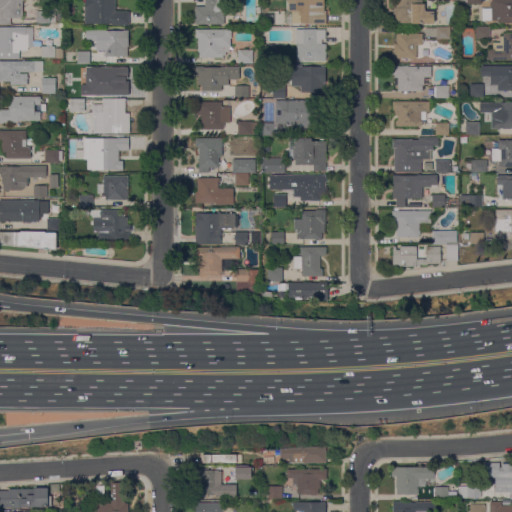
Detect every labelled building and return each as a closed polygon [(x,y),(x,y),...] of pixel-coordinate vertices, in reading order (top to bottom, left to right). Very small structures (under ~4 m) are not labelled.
[(23,0),(23,18),(11,18),(11,24),(0,24),(0,0),(23,0)] [(116,0),(116,11),(130,11),(130,25),(113,25),(113,24),(109,24),(109,25),(106,25),(106,24),(85,24),(85,6),(86,6),(86,0),(116,0)] [(195,7),(206,7),(205,0),(242,0),(242,2),(220,2),(220,6),(224,6),(225,24),(196,25),(195,7)] [(325,0),(325,11),(327,11),(327,24),(314,24),(292,24),(292,12),(288,12),(288,0),(325,0)] [(393,23),(393,14),(394,14),(394,8),(396,8),(396,0),(423,0),(423,4),(426,4),(426,11),(435,11),(435,24),(393,23)] [(511,0),(511,23),(499,23),(499,21),(483,21),(483,9),(492,8),(492,7),(491,7),(491,3),(492,3),(492,0),(511,0)] [(57,11),(56,23),(51,23),(51,24),(38,24),(38,22),(36,22),(36,12),(38,12),(38,11),(57,11)] [(19,58),(0,58),(0,27),(27,27),(27,28),(33,28),(33,46),(29,46),(29,50),(20,50),(20,53),(19,53),(19,58)] [(451,27),(451,39),(437,39),(437,28),(451,27)] [(476,28),(490,27),(491,39),(476,39),(476,28)] [(232,29),(232,38),(231,38),(231,47),(230,48),(230,52),(226,52),(226,56),(224,56),(224,58),(200,58),(200,52),(199,52),(199,38),(196,38),(196,30),(232,29)] [(298,61),(298,45),(296,45),(296,30),(304,30),(304,29),(317,29),(317,30),(326,30),(326,39),(323,39),(323,44),(327,44),(327,61),(298,61)] [(105,50),(95,50),(95,38),(103,38),(103,31),(124,31),(124,30),(129,30),(129,47),(128,47),(128,56),(123,56),(123,57),(120,57),(120,56),(105,56),(105,50)] [(511,60),(488,60),(488,49),(494,49),(494,43),(501,43),(501,37),(504,37),(504,33),(511,33),(511,60)] [(423,34),(423,45),(417,45),(417,58),(393,58),(393,50),(394,50),(394,43),(397,43),(397,35),(398,35),(398,34),(423,34)] [(55,46),(56,58),(42,58),(42,46),(55,46)] [(64,58),(56,58),(56,48),(64,48),(64,58)] [(253,50),(253,64),(239,64),(239,50),(253,50)] [(90,51),(91,64),(78,64),(78,52),(90,51)] [(0,61),(44,61),(44,73),(21,73),(21,74),(28,74),(28,85),(11,85),(11,82),(0,82),(0,61)] [(326,92),(301,92),(301,86),(290,85),(290,74),(291,74),(291,65),(301,65),(301,67),(322,67),(322,66),(326,66),(326,92)] [(240,66),(240,79),(229,79),(229,85),(223,85),(223,92),(202,91),(202,85),(199,85),(199,76),(196,76),(196,66),(204,66),(204,67),(222,67),(222,66),(240,66)] [(432,66),(432,77),(429,77),(429,79),(425,79),(425,89),(423,89),(423,91),(398,91),(398,85),(395,85),(395,77),(393,77),(393,66),(432,66)] [(490,84),(490,76),(481,76),(481,73),(480,73),(480,68),(481,68),(481,66),(511,66),(511,92),(504,92),(504,91),(498,91),(498,90),(497,90),(497,84),(494,84),(490,84)] [(128,67),(128,70),(129,70),(129,74),(128,74),(128,75),(130,75),(130,79),(128,79),(128,80),(127,80),(127,89),(99,89),(99,86),(98,86),(98,83),(99,83),(99,81),(97,81),(97,68),(106,68),(105,67),(128,67)] [(57,78),(56,94),(42,94),(42,78),(57,78)] [(484,84),(484,97),(471,98),(470,84),(484,84)] [(85,98),(71,98),(71,85),(85,85),(85,98)] [(235,97),(235,86),(250,86),(250,97),(235,97)] [(274,98),(273,86),(286,86),(286,98),(274,98)] [(450,86),(450,98),(436,98),(436,86),(450,86)] [(19,121),(19,122),(4,123),(4,124),(0,124),(0,110),(10,110),(10,99),(12,98),(12,96),(15,96),(15,97),(41,97),(41,121),(19,121)] [(130,99),(130,107),(126,107),(126,113),(130,113),(130,133),(93,134),(93,126),(92,126),(92,115),(93,115),(93,111),(86,111),(86,112),(71,112),(71,109),(67,109),(67,100),(71,100),(71,99),(130,99)] [(322,101),(322,128),(307,128),(307,130),(302,130),(302,128),(298,128),(283,128),(283,124),(278,124),(277,135),(261,135),(261,123),(276,123),(276,101),(322,101)] [(223,102),(223,107),(231,107),(231,123),(225,123),(225,125),(226,125),(226,128),(225,128),(225,130),(201,130),(201,115),(196,115),(196,102),(223,102)] [(430,102),(430,112),(427,112),(427,120),(422,120),(422,127),(398,127),(398,126),(397,126),(397,125),(396,125),(396,121),(397,121),(397,120),(398,120),(398,115),(396,115),(396,113),(395,113),(395,110),(393,110),(394,102),(430,102)] [(491,117),(498,117),(498,103),(511,103),(511,129),(492,129),(492,122),(491,122),(491,119),(491,117)] [(238,135),(238,121),(252,121),(252,122),(260,122),(260,134),(252,134),(252,135),(238,135)] [(480,122),(480,135),(466,135),(466,122),(480,122)] [(436,123),(449,123),(449,135),(436,135),(436,123)] [(0,130),(27,130),(27,147),(32,147),(32,158),(7,158),(7,152),(3,152),(3,140),(0,140),(0,130)] [(439,137),(439,146),(434,146),(434,150),(432,150),(432,160),(423,160),(423,163),(422,163),(422,172),(395,172),(395,148),(393,148),(393,140),(419,139),(419,137),(439,137)] [(98,160),(90,159),(90,158),(89,156),(90,154),(86,150),(85,149),(85,148),(87,145),(88,145),(90,144),(96,145),(98,145),(98,138),(129,138),(129,151),(119,151),(119,161),(123,161),(123,170),(118,170),(98,170),(98,160)] [(223,138),(223,156),(220,156),(220,167),(210,168),(210,173),(199,173),(199,158),(198,158),(198,155),(199,155),(199,154),(198,154),(198,148),(199,148),(199,147),(196,147),(196,138),(223,138)] [(327,171),(314,171),(314,165),(296,165),(296,159),(293,159),(290,156),(290,139),(313,138),(313,141),(320,141),(320,139),(324,139),(324,141),(327,141),(327,171)] [(511,167),(499,167),(499,163),(501,163),(501,161),(492,161),(493,149),(499,149),(499,140),(511,140),(511,167)] [(63,161),(59,161),(59,163),(45,163),(45,150),(60,150),(60,151),(63,151),(63,161)] [(286,158),(286,173),(263,173),(263,158),(286,158)] [(256,159),(256,173),(233,173),(233,159),(256,159)] [(452,160),(452,171),(450,171),(450,173),(436,172),(436,160),(452,160)] [(487,160),(487,172),(472,172),(472,169),(467,169),(467,163),(472,163),(472,160),(487,160)] [(28,178),(28,187),(23,187),(23,190),(4,190),(4,184),(2,184),(2,177),(1,177),(1,174),(0,174),(0,167),(3,167),(3,166),(5,166),(21,166),(47,166),(47,178),(28,178)] [(50,175),(59,174),(59,188),(50,188),(50,175)] [(236,185),(236,174),(249,174),(249,185),(236,185)] [(325,178),(326,178),(326,182),(325,182),(325,184),(326,184),(326,194),(321,194),(321,200),(312,200),(312,201),(302,200),(291,196),(290,194),(290,192),(291,190),(294,187),(299,184),(302,183),(302,175),(305,175),(305,176),(322,176),(322,175),(325,175),(325,178)] [(438,175),(438,187),(423,187),(423,198),(406,198),(406,207),(397,207),(397,199),(394,199),(394,175),(438,175)] [(511,175),(511,199),(503,199),(503,185),(497,185),(498,175),(511,175)] [(129,176),(129,200),(106,200),(106,194),(100,194),(100,184),(104,184),(104,176),(129,176)] [(234,188),(234,205),(216,205),(216,203),(196,203),(196,192),(198,192),(198,177),(221,178),(221,181),(219,181),(219,188),(234,188)] [(48,197),(34,197),(34,186),(48,186),(48,197)] [(286,194),(287,207),(274,207),(274,194),(286,194)] [(93,195),(93,208),(80,208),(80,195),(93,195)] [(446,207),(431,207),(431,195),(446,195),(446,207)] [(483,196),(483,207),(460,206),(461,195),(483,196)] [(0,200),(35,200),(35,209),(41,209),(41,221),(32,221),(32,223),(24,223),(24,222),(0,222),(0,200)] [(124,210),(124,217),(128,217),(128,225),(131,225),(131,231),(130,231),(130,243),(99,243),(99,233),(94,233),(94,218),(101,218),(101,215),(100,215),(100,212),(101,212),(101,210),(124,210)] [(326,233),(323,233),(323,240),(316,240),(316,239),(297,239),(297,230),(295,230),(295,219),(303,219),(302,211),(316,211),(316,210),(326,210),(326,223),(325,223),(326,233)] [(511,210),(511,239),(499,239),(499,232),(496,232),(496,210),(511,210)] [(420,223),(420,237),(398,237),(398,224),(393,224),(393,211),(432,211),(432,223),(420,223)] [(196,213),(206,213),(235,213),(235,228),(233,228),(232,229),(230,230),(229,229),(228,228),(226,228),(226,229),(224,229),(223,229),(222,228),(222,235),(221,235),(222,244),(196,244),(196,213)] [(61,218),(61,219),(64,219),(64,231),(47,231),(47,218),(61,218)] [(448,231),(448,244),(433,244),(433,231),(448,231)] [(0,232),(46,232),(46,233),(57,233),(57,250),(0,244),(0,232)] [(248,232),(248,244),(236,245),(236,232),(248,232)] [(285,232),(285,244),(272,244),(272,232),(285,232)] [(485,244),(471,244),(471,233),(484,232),(485,244)] [(458,245),(458,261),(447,261),(447,245),(458,245)] [(417,246),(417,248),(427,248),(427,246),(441,247),(441,264),(428,263),(428,265),(417,265),(417,266),(404,266),(404,267),(393,267),(393,246),(397,246),(397,250),(401,250),(401,246),(417,246)] [(222,247),(240,247),(240,259),(233,259),(233,271),(223,271),(223,274),(222,274),(222,276),(200,276),(200,267),(196,267),(196,247),(222,247)] [(327,247),(327,255),(321,255),(321,269),(323,269),(323,270),(323,275),(323,276),(302,276),(302,268),(294,268),(294,256),(301,256),(301,247),(327,247)] [(283,268),(283,281),(268,281),(268,268),(283,268)] [(250,282),(237,282),(237,269),(249,269),(249,272),(250,272),(250,282)] [(328,283),(328,299),(303,299),(303,297),(279,297),(279,293),(281,293),(281,291),(278,291),(278,284),(281,284),(281,283),(289,283),(328,283)] [(323,447),(323,446),(326,446),(327,463),(317,463),(303,463),(303,462),(294,462),(290,462),(290,459),(281,459),(281,449),(323,447)] [(227,454),(227,463),(211,463),(211,454),(227,454)] [(511,499),(511,491),(495,492),(495,490),(493,490),(493,487),(495,487),(495,484),(501,484),(501,477),(499,477),(499,468),(503,468),(503,464),(511,464),(511,499)] [(249,466),(249,477),(236,477),(236,466),(249,466)] [(434,467),(435,479),(426,479),(426,486),(418,486),(418,494),(396,494),(396,477),(393,477),(393,467),(434,467)] [(324,470),(324,469),(327,469),(327,479),(321,479),(321,488),(319,488),(319,494),(317,494),(317,495),(311,495),(311,494),(298,494),(298,491),(297,491),(297,489),(298,489),(298,486),(293,486),(293,478),(288,478),(288,469),(324,470)] [(219,494),(198,494),(198,470),(218,470),(218,472),(220,472),(220,478),(219,478),(219,494)] [(111,482),(126,482),(126,503),(129,503),(129,511),(92,511),(92,503),(111,503),(111,482)] [(283,498),(269,498),(269,486),(283,486),(283,498)] [(482,486),(481,498),(459,498),(459,486),(482,486)] [(449,499),(435,499),(435,487),(449,487),(449,499)] [(0,491),(9,491),(9,489),(35,489),(35,488),(49,488),(49,496),(52,496),(52,506),(49,506),(49,507),(23,507),(23,508),(21,508),(21,510),(11,510),(11,508),(0,508),(0,491)] [(491,511),(491,502),(502,501),(502,506),(511,506),(511,511),(491,511)] [(326,502),(326,511),(298,511),(294,511),(294,502),(326,502)] [(394,511),(394,502),(404,502),(404,503),(436,502),(436,511),(394,511)] [(196,511),(196,503),(224,503),(224,508),(233,508),(233,511),(196,511)]
